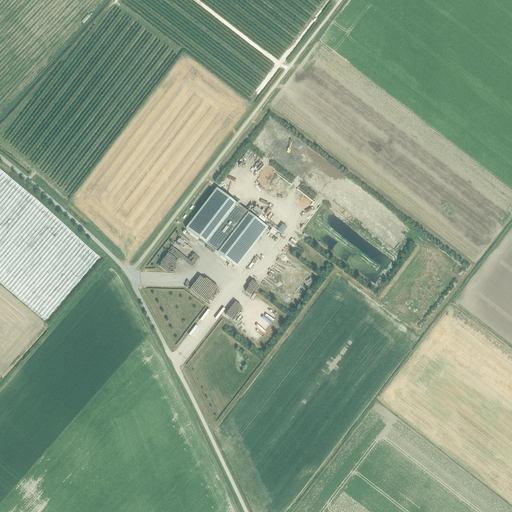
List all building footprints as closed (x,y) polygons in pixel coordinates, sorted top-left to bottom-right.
[(88,15),(81,22),(84,24),(90,17),(88,15)] [(247,150),(186,229),(236,267),(266,228),(234,203),(257,174),(293,201),(270,230),(291,247),(321,208),(247,150)] [(342,226),(322,210),(317,217),(333,230),(334,228),(338,231),(342,226)] [(335,243),(311,226),(307,231),(332,248),(335,243)] [(363,266),(360,271),(373,278),(376,274),(363,266)] [(12,284),(10,285),(11,286),(20,294),(46,316),(52,310),(51,308),(45,304),(47,302),(44,303),(37,298),(36,296),(34,293),(32,291),(30,292),(29,289),(27,292),(25,293),(24,291),(26,289),(21,291),(19,289),(18,290),(14,287),(12,284)] [(259,332),(261,329),(249,321),(247,323),(259,332)]
